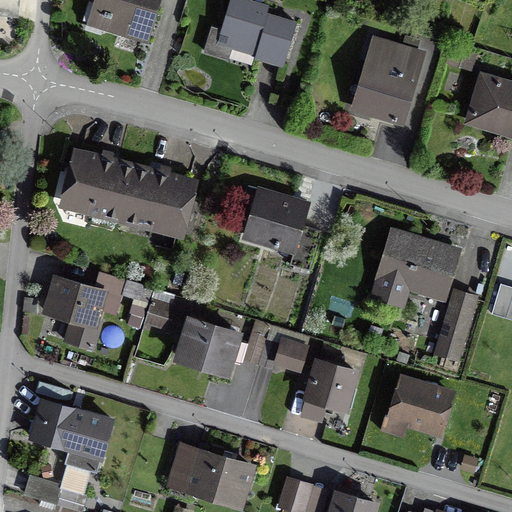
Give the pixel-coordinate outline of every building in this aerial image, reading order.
[(92,0),(86,20),(148,40),(160,0),(92,0)] [(267,8),(270,1),(264,0),(228,0),(221,25),(211,22),(203,50),(229,57),(232,45),(255,52),(254,55),(283,63),(297,17),(267,8)] [(372,31),(350,108),(404,124),(427,47),(418,45),(420,37),(405,33),(402,40),(372,31)] [(452,43),(447,61),(472,68),(478,50),(452,43)] [(511,134),(511,76),(480,67),(464,121),(511,134)] [(116,162),(80,153),(69,196),(91,202),(89,208),(155,225),(156,219),(181,225),(192,182),(160,173),(116,162)] [(303,222),(310,197),(258,182),(241,236),(293,251),(289,262),(310,268),(322,227),(303,222)] [(444,298),(447,299),(463,244),(391,223),(370,294),(405,305),(410,288),(421,291),(419,297),(442,304),(444,298)] [(99,268),(95,282),(110,287),(103,308),(116,312),(118,308),(122,309),(127,294),(133,296),(129,310),(131,311),(128,323),(140,327),(153,285),(99,268)] [(103,320),(100,319),(103,308),(110,287),(95,282),(54,270),(42,308),(70,317),(64,338),(94,347),(103,320)] [(511,318),(511,283),(501,280),(491,312),(511,318)] [(460,359),(479,292),(454,285),(434,352),(460,359)] [(170,329),(177,302),(173,301),(175,292),(155,286),(145,322),(170,329)] [(23,309),(36,310),(38,297),(25,295),(23,309)] [(236,355),(243,358),(249,337),(241,335),(244,326),(187,308),(172,354),(230,372),(236,355)] [(343,325),(346,317),(335,313),(331,321),(343,325)] [(271,322),(256,317),(249,337),(243,358),(258,363),(271,322)] [(271,322),(258,363),(274,367),(275,362),(272,361),(282,332),(308,341),(310,334),(271,322)] [(381,336),(384,328),(371,323),(368,332),(381,336)] [(282,332),(272,361),(275,362),(301,370),(310,341),(308,341),(282,332)] [(396,359),(407,363),(412,349),(401,345),(396,359)] [(348,407),(360,365),(314,352),(302,395),(305,396),(301,413),(322,419),(327,401),(348,407)] [(442,435),(456,386),(400,370),(387,412),(385,411),(380,427),(404,434),(407,424),(442,435)] [(103,457),(116,414),(40,392),(28,435),(68,447),(64,461),(66,462),(91,469),(98,471),(102,456),(103,457)] [(243,506),(257,460),(180,437),(166,483),(243,506)] [(473,471),(478,456),(464,452),(460,467),(473,471)] [(61,481),(29,472),(23,492),(41,497),(39,505),(52,509),(54,501),(83,509),(87,494),(84,493),(91,469),(66,462),(61,481)] [(313,482),(314,481),(287,473),(278,504),(303,511),(302,511),(319,511),(327,486),(313,482)] [(376,511),(381,498),(333,484),(325,511),(376,511)] [(172,511),(193,511),(194,508),(175,503),(172,511)]
